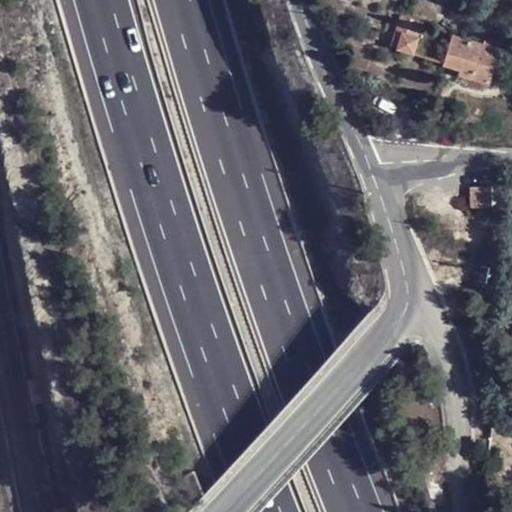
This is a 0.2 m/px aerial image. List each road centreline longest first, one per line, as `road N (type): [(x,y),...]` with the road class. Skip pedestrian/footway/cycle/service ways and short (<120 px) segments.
road 1 (motorway): [(96,0),(152,182),(279,511)]
road 2 (motorway): [(364,511),(239,183),(183,0)]
road 3 (residential): [(411,294),(220,511)]
road 4 (residential): [(465,511),(445,350),(411,294)]
road 5 (residential): [(380,178),(309,0)]
road 6 (residential): [(511,160),(477,157),(380,178)]
road 7 (residential): [(411,294),(380,178)]
